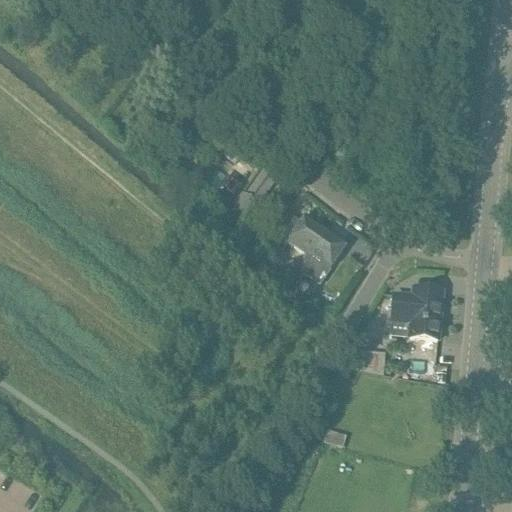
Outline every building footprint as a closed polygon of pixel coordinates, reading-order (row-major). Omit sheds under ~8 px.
[(242,195),(226,217),(243,229),(277,179),(264,170),(245,197),(242,195)] [(290,217),(272,243),(283,251),(288,245),(305,257),(310,249),(323,231),(305,218),(300,224),(290,217)] [(305,257),(288,281),(296,286),(303,276),(319,287),(329,273),(347,247),(323,231),(310,249),(305,257)] [(391,324),(390,339),(410,340),(438,343),(438,339),(440,339),(441,327),(439,326),(442,293),(414,291),(413,299),(393,298),(391,324)] [(364,374),(382,374),(383,354),(365,354),(364,374)] [(324,444),(343,449),(346,438),(327,433),(324,444)]
